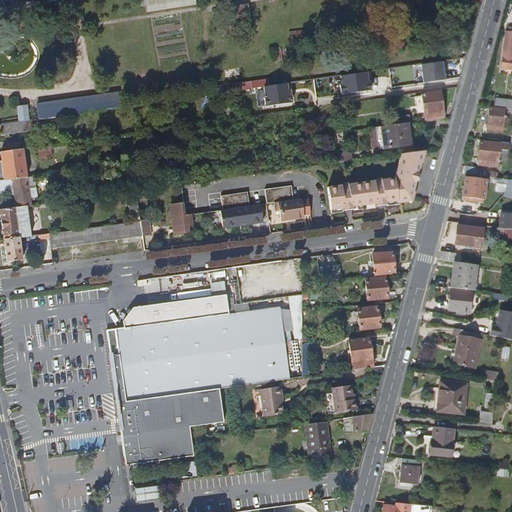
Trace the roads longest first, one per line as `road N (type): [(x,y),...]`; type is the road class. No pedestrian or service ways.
road 1 (unclassified): [(432,227),(0,283)]
road 2 (tertiary): [(360,511),(432,227)]
road 3 (tertiary): [(432,227),(494,0)]
